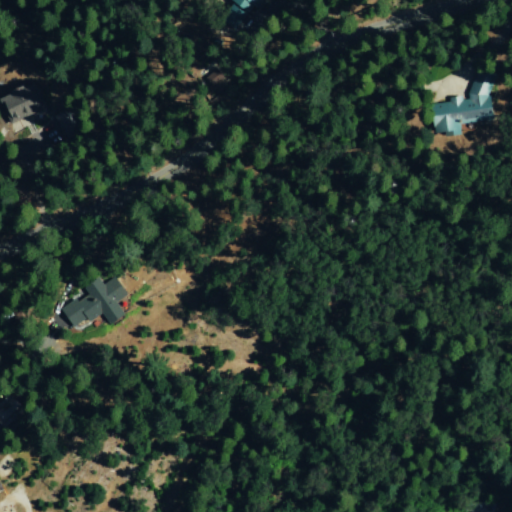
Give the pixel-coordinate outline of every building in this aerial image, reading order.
[(202,78),(214,92),(228,81),(216,66),(202,78)] [(426,105),(431,134),(440,132),(441,137),(458,134),(457,126),(490,121),(486,95),(494,76),(485,72),(474,74),(465,94),(466,101),(455,96),(447,97),(445,102),(426,105)] [(32,86),(0,92),(0,94),(7,130),(27,125),(24,114),(37,112),(32,86)] [(59,309),(71,329),(99,312),(107,325),(122,315),(114,301),(124,295),(112,277),(100,284),(96,277),(80,287),(84,294),(59,309)] [(463,496),(495,502),(493,511),(477,511),(461,509),(463,496)]
